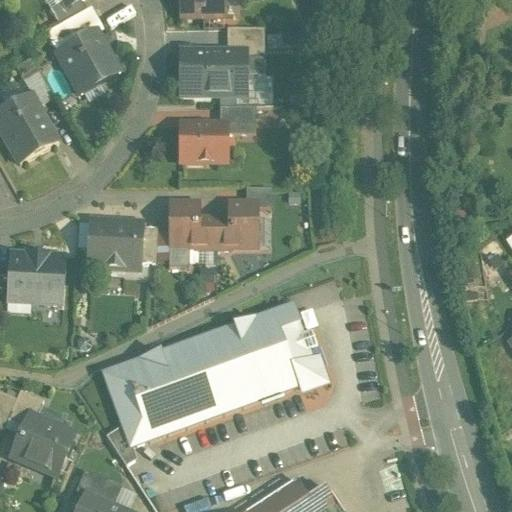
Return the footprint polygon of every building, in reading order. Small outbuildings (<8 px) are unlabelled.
[(60,0),(63,5),(67,11),(81,3),(86,0),(60,0)] [(181,0),(181,20),(208,20),(208,16),(224,16),(223,0),(181,0)] [(67,11),(63,5),(50,13),(59,29),(63,27),(87,13),(81,3),(67,11)] [(105,34),(92,11),(87,13),(63,27),(69,37),(71,36),(78,48),(98,37),(98,38),(105,34)] [(260,32),(228,32),(228,56),(245,56),(245,63),(261,63),(260,32)] [(69,37),(51,47),(58,59),(78,48),(71,36),(69,37)] [(78,48),(58,59),(79,97),(118,75),(98,38),(98,37),(78,48)] [(228,56),(181,56),(181,100),(238,100),(238,63),(245,63),(245,56),(228,56)] [(54,102),(39,75),(27,82),(42,109),(54,102)] [(31,98),(0,115),(0,135),(11,155),(12,154),(20,168),(58,147),(31,98)] [(256,112),(220,112),(220,129),(228,129),(227,139),(256,139),(256,112)] [(220,129),(181,128),(181,167),(219,168),(219,151),(227,151),(227,139),(228,129),(220,129)] [(199,208),(171,208),(171,252),(197,252),(199,252),(199,224),(199,208)] [(257,209),(230,208),(230,224),(230,252),(231,252),(257,252),(257,209)] [(217,224),(199,224),(199,252),(197,252),(197,254),(217,254),(217,224)] [(230,224),(217,224),(217,254),(231,254),(231,252),(230,252),(230,224)] [(132,227),(102,225),(102,227),(91,226),(88,266),(104,267),(103,272),(125,273),(125,269),(140,270),(141,268),(143,232),(143,230),(132,229),(132,227)] [(157,233),(143,232),(141,268),(155,269),(157,233)] [(69,256),(12,251),(8,302),(65,306),(69,256)] [(217,336),(215,336),(215,337),(199,343),(198,342),(196,343),(196,344),(180,350),(179,349),(177,350),(178,351),(161,357),(161,356),(158,357),(159,358),(142,364),(142,363),(140,364),(124,370),(123,369),(121,370),(121,371),(103,378),(130,453),(149,447),(151,447),(151,446),(167,440),(168,441),(170,440),(170,439),(186,433),(186,434),(189,433),(188,432),(205,426),(205,427),(208,426),(207,425),(224,419),(224,420),(226,419),(226,418),(242,413),(243,413),(245,413),(245,412),(261,406),(261,407),(264,406),(263,405),(280,399),(280,400),(282,399),(282,398),(299,392),(299,393),(301,392),(301,391),(320,384),(309,354),(317,352),(311,336),(303,339),(292,309),(274,316),(273,315),(271,316),(271,317),(255,323),(254,322),(252,323),(253,324),(236,330),(236,329),(233,330),(234,330),(217,336)] [(17,404),(4,433),(21,440),(30,419),(36,422),(44,405),(21,395),(17,404)] [(17,404),(0,396),(0,430),(4,433),(17,404)] [(36,422),(30,419),(21,440),(12,461),(57,481),(75,439),(36,422)] [(119,433),(108,439),(117,457),(128,451),(119,433)] [(122,491),(86,475),(77,497),(90,502),(85,511),(115,511),(114,511),(122,491)] [(297,485),(256,511),(338,511),(325,491),(308,502),(297,485)]
